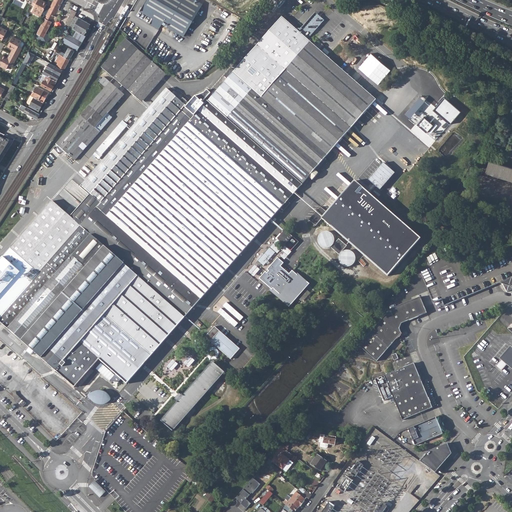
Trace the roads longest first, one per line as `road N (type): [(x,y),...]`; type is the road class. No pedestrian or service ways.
road 1 (residential): [(483,443),(449,410),(421,339),(432,324),(511,301)]
road 2 (tertiary): [(37,137),(110,13)]
road 3 (unknown): [(163,457),(120,427),(102,467),(129,498)]
